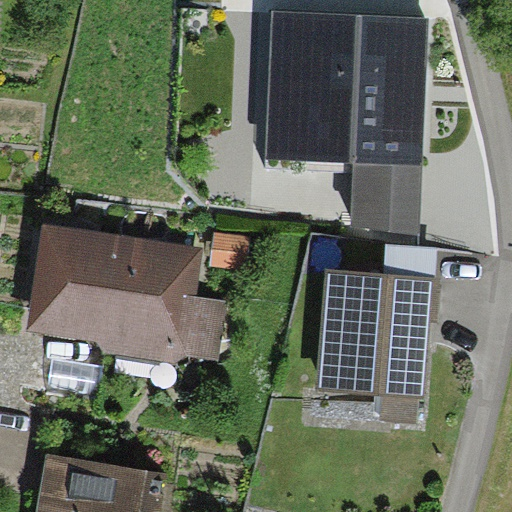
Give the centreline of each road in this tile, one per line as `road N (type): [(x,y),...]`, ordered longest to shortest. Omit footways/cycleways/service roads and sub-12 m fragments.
road 1 (residential): [(450,511),(476,455),(511,214)]
road 2 (residential): [(511,213),(467,0)]
